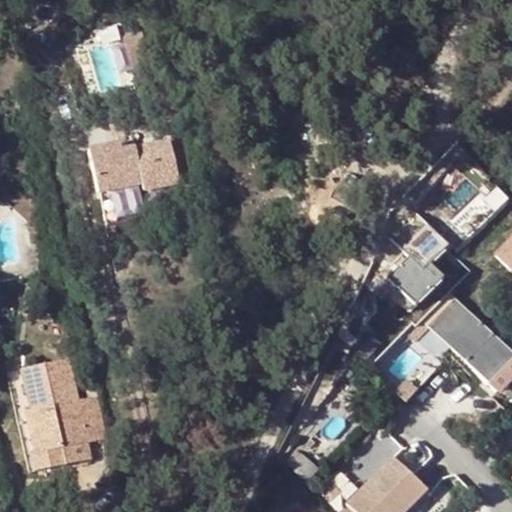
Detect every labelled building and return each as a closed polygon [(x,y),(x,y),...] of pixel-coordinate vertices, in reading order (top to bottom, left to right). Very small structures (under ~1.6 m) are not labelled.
[(128,145),(130,154),(141,151),(137,138),(127,141),(128,145)] [(150,187),(151,194),(188,185),(178,142),(141,151),(130,154),(128,145),(95,153),(106,198),(150,187)] [(8,197),(9,204),(28,221),(35,220),(33,197),(8,197)] [(36,232),(35,220),(28,221),(29,233),(36,232)] [(372,273),(406,303),(435,271),(422,260),(439,241),(417,222),(372,273)] [(511,245),(498,259),(511,273),(511,245)] [(511,374),(511,356),(454,297),(427,325),(485,384),(494,393),(511,374)] [(68,360),(21,371),(31,412),(26,413),(35,454),(30,455),(34,473),(67,465),(63,449),(87,443),(84,430),(105,426),(97,397),(78,401),(68,360)] [(386,446),(341,494),(360,511),(387,511),(420,479),(386,446)]
